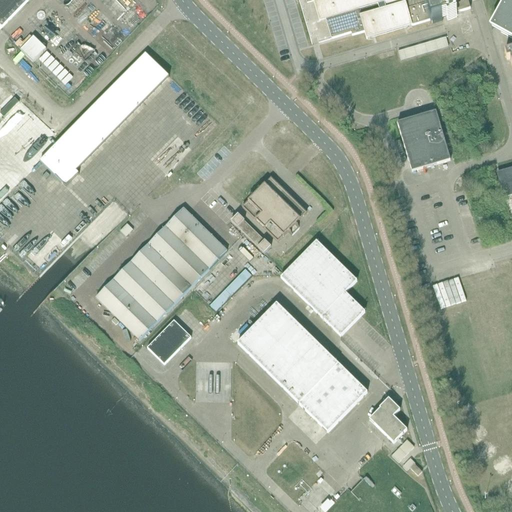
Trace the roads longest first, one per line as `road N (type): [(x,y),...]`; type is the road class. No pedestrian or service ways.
road 1 (unclassified): [(452,511),(353,189),(333,153),(285,105)]
road 2 (unclassified): [(285,105),(204,188),(182,192),(78,299),(126,346)]
road 3 (unclassified): [(511,147),(407,193),(382,129),(349,114),(312,67)]
road 4 (unclassified): [(184,4),(65,121),(0,59)]
road 5 (unclassified): [(482,17),(312,67)]
road 6 (unclassified): [(285,105),(184,4)]
